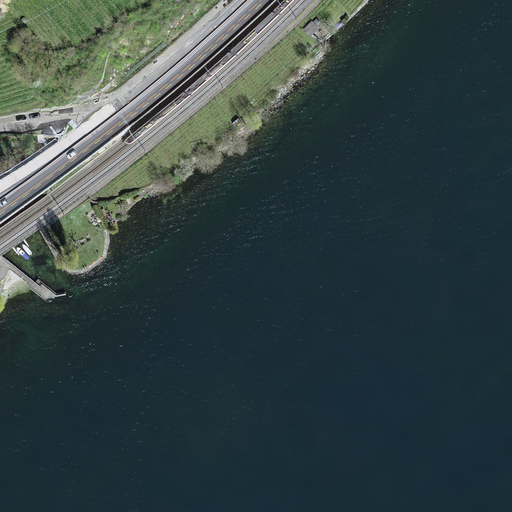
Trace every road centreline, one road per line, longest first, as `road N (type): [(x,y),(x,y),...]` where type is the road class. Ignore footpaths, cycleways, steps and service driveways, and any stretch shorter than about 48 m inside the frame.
road 1 (primary): [(253,0),(119,111)]
road 2 (primary): [(119,111),(0,198)]
road 3 (residential): [(119,111),(0,130)]
